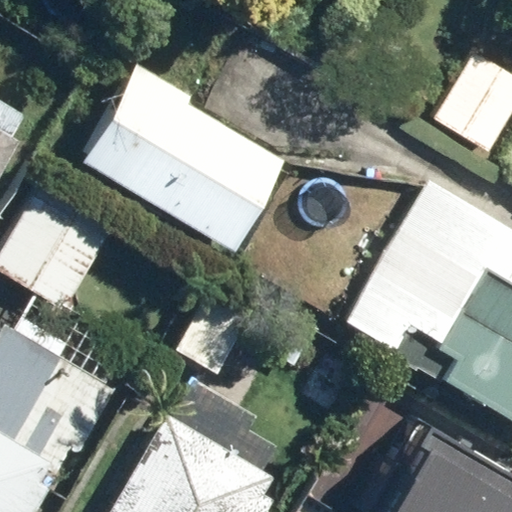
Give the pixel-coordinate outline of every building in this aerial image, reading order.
[(511,63),(476,43),(437,109),(489,140),(511,100),(511,63)] [(286,147),(135,59),(85,141),(237,238),(286,147)] [(0,163),(22,126),(0,113),(0,163)] [(511,213),(428,167),(349,308),(511,398),(511,213)] [(41,177),(0,243),(0,256),(64,296),(111,220),(41,177)] [(255,298),(209,280),(182,338),(219,359),(255,298)] [(115,375),(11,310),(0,328),(0,511),(27,511),(53,472),(42,465),(50,455),(58,459),(74,434),(83,438),(115,375)] [(277,511),(289,493),(269,480),(275,463),(266,456),(277,434),(250,415),(255,403),(196,366),(179,403),(170,400),(102,511),(277,511)] [(511,458),(413,394),(381,443),(415,465),(394,498),(415,511),(487,511),(511,474),(511,458)]
